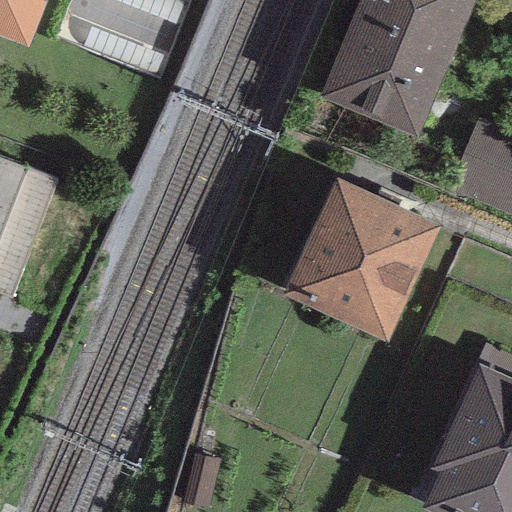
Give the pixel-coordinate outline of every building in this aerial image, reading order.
[(0,0),(0,33),(28,45),(45,0),(0,0)] [(470,0),(356,0),(318,98),(420,138),(470,0)] [(511,127),(480,114),(449,193),(511,218),(511,127)] [(0,246),(29,170),(0,158),(0,246)] [(436,225),(335,178),(281,294),(382,340),(436,225)] [(511,511),(511,380),(478,366),(432,470),(438,472),(421,509),(427,511),(511,511)]
